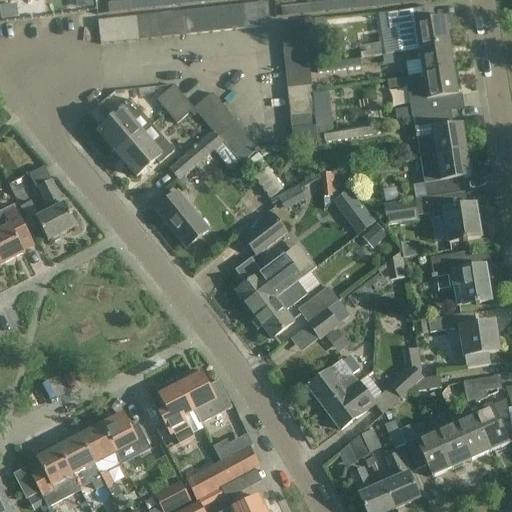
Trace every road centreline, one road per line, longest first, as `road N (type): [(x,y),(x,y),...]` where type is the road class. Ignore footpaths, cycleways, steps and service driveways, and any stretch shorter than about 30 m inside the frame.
road 1 (residential): [(321,511),(256,395),(52,142)]
road 2 (residential): [(511,189),(477,0)]
road 3 (unknown): [(0,319),(140,247)]
